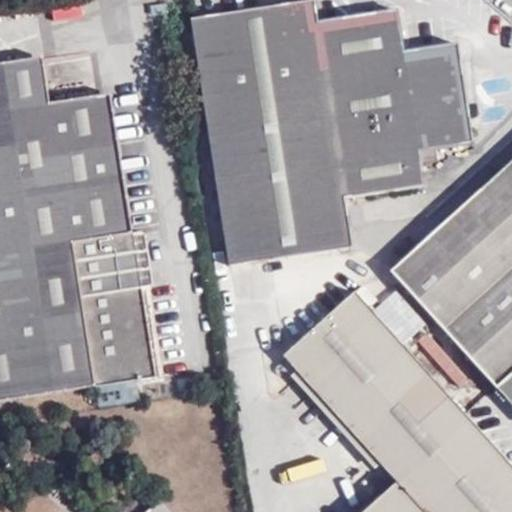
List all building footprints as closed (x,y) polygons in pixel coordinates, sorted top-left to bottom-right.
[(230,268),(354,248),(346,199),(425,187),(420,152),(475,144),(460,45),(405,52),(398,10),(320,22),(317,2),(192,21),(230,268)] [(44,58),(29,60),(37,107),(52,104),(44,58)] [(29,60),(0,64),(0,214),(29,398),(156,378),(133,236),(119,237),(97,97),(52,104),(37,107),(29,60)] [(119,237),(133,236),(112,95),(97,97),(119,237)] [(511,163),(391,273),(493,385),(511,406),(511,163)] [(0,402),(29,398),(0,214),(0,402)] [(511,511),(511,465),(466,414),(355,292),(283,357),(398,484),(365,511),(511,511)]
